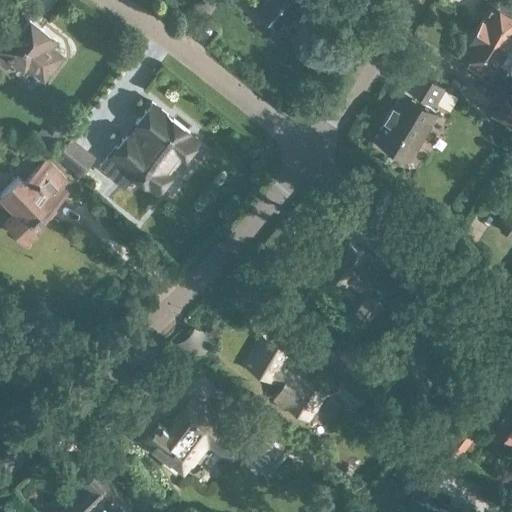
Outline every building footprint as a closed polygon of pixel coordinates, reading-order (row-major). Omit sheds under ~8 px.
[(300,0),(259,0),(256,4),(279,24),(281,22),(283,22),(284,22),(286,22),(287,22),(288,21),(289,19),(289,18),(289,17),(289,15),(288,14),(300,0)] [(490,1),(475,26),(507,45),(511,37),(511,6),(502,1),(499,6),(490,1)] [(0,33),(0,63),(5,68),(13,59),(22,67),(25,64),(43,79),(54,65),(43,56),(55,40),(29,19),(18,33),(7,25),(0,33)] [(475,26),(460,51),(470,57),(466,64),(480,73),(484,66),(492,71),(507,45),(475,26)] [(415,66),(403,86),(435,105),(445,87),(415,66)] [(435,111),(400,90),(371,138),(406,159),(435,111)] [(490,114),(511,127),(511,97),(503,92),(490,114)] [(108,151),(97,165),(122,185),(133,171),(156,189),(197,137),(152,101),(111,153),(108,151)] [(44,128),(37,139),(44,145),(57,142),(66,129),(57,123),(51,133),(44,128)] [(70,138),(57,155),(79,172),(92,155),(70,138)] [(0,222),(3,222),(4,221),(22,240),(51,214),(46,209),(70,186),(46,161),(23,182),(17,176),(0,192),(0,222)] [(511,199),(497,220),(500,222),(501,227),(506,231),(510,230),(511,231),(511,199)] [(366,258),(345,243),(323,273),(347,290),(351,284),(364,293),(350,312),(366,325),(381,305),(377,301),(381,294),(368,283),(376,272),(363,262),(366,258)] [(379,281),(396,294),(403,286),(386,273),(379,281)] [(414,301),(403,291),(382,314),(393,324),(414,301)] [(315,390),(320,388),(300,377),(301,375),(284,365),(292,352),(260,333),(242,364),(273,383),(274,382),(279,385),(271,400),(276,403),(277,405),(278,408),(283,410),(287,410),(289,410),(290,409),(309,420),(315,411),(312,412),(317,404),(313,401),(318,392),(315,390)] [(392,352),(398,357),(387,370),(391,373),(391,378),(396,383),(401,382),(413,394),(423,383),(426,386),(438,371),(403,339),(392,352)] [(371,392),(350,372),(333,390),(354,410),(371,392)] [(511,383),(485,422),(511,440),(511,383)] [(258,411),(265,402),(252,392),(245,402),(258,411)] [(157,422),(156,423),(153,424),(148,431),(148,433),(142,440),(163,456),(160,461),(174,472),(178,467),(181,470),(205,439),(223,452),(238,433),(190,396),(167,426),(160,422),(159,423),(157,422)] [(269,423),(249,446),(275,467),(294,442),(269,423)] [(474,438),(460,427),(440,452),(453,462),(463,450),(464,451),(474,438)] [(408,461),(398,484),(423,494),(433,471),(408,461)] [(56,505),(62,511),(86,511),(101,498),(113,511),(129,495),(108,474),(107,475),(97,464),(56,505)] [(449,511),(411,496),(404,511),(449,511)]
